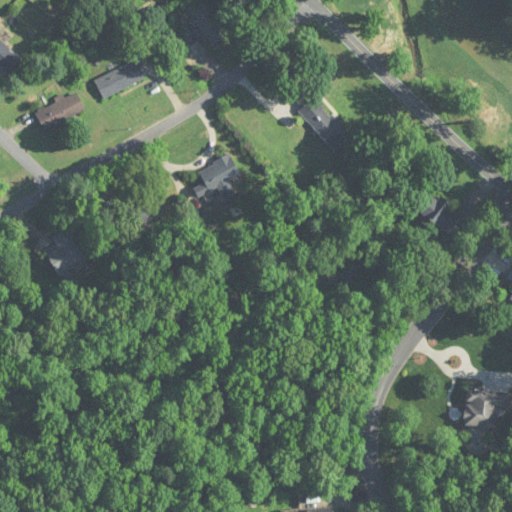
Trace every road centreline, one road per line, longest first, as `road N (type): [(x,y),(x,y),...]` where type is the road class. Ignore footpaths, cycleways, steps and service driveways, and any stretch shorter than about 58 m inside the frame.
road 1 (residential): [(310,0),(211,96),(0,221)]
road 2 (residential): [(511,203),(386,370),(371,463),(392,511)]
road 3 (residential): [(511,184),(424,112),(312,0)]
